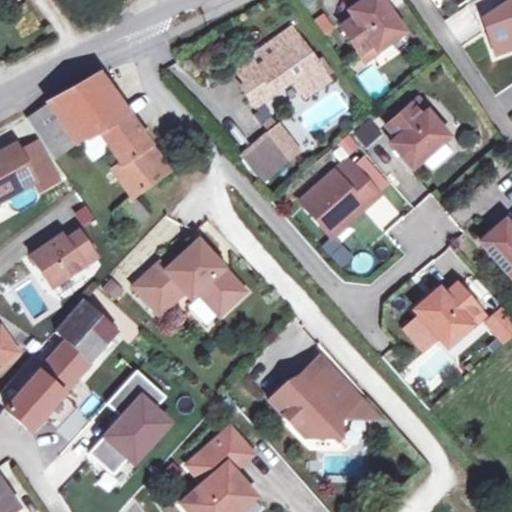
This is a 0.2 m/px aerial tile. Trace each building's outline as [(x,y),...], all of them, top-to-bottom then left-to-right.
[(355,18),(342,28),(359,53),(373,44),(377,50),(403,33),(380,0),(366,0),(350,11),(355,18)] [(431,0),(439,9),(450,0),(431,0)] [(511,0),(510,0),(482,19),(494,53),(511,46),(511,0)] [(465,7),(444,20),(459,44),(480,31),(465,7)] [(326,13),(312,19),(320,36),(334,30),(326,13)] [(292,28),(237,67),(248,84),(244,86),(256,105),(295,78),(306,95),(328,80),(292,28)] [(359,53),(364,60),(377,50),(373,44),(359,53)] [(47,102),(76,144),(92,135),(103,150),(109,146),(121,164),(113,169),(133,195),(157,178),(158,179),(164,175),(160,170),(165,166),(97,73),(47,102)] [(420,96),(411,104),(421,116),(426,112),(430,108),(420,96)] [(55,159),(76,144),(47,102),(27,118),(55,159)] [(386,125),(396,137),(390,142),(410,166),(447,136),(426,112),(421,116),(411,104),(386,125)] [(279,129),(271,136),(290,158),(298,151),(279,129)] [(343,160),(360,149),(350,133),(333,144),(343,160)] [(244,159),(263,181),(290,158),(271,136),(244,159)] [(0,150),(0,196),(33,178),(38,187),(58,176),(36,139),(18,149),(14,142),(0,150)] [(346,159),(298,200),(329,235),(376,194),(346,159)] [(112,214),(118,221),(129,235),(149,216),(133,195),(112,214)] [(383,195),(365,212),(382,230),(400,213),(383,195)] [(511,223),(508,227),(503,221),(479,241),(510,277),(511,275),(511,223)] [(60,231),(29,253),(50,284),(95,254),(77,228),(64,237),(60,231)] [(158,260),(131,284),(156,311),(182,288),(195,289),(216,313),(242,289),(196,238),(164,267),(158,260)] [(454,284),(442,294),(436,288),(413,309),(419,317),(437,337),(444,345),(467,324),(463,319),(475,309),(454,284)] [(67,341),(6,410),(29,431),(116,331),(82,301),(55,331),(67,341)] [(467,324),(471,328),(483,318),(475,309),(463,319),(467,324)] [(511,323),(499,309),(484,322),(501,341),(511,331),(511,323)] [(437,337),(419,317),(406,328),(424,349),(437,337)] [(0,360),(16,349),(0,325),(0,360)] [(285,382),(266,399),(301,437),(338,437),(338,418),(338,411),(349,411),(360,400),(317,356),(295,376),(300,382),(292,390),(287,384),(285,382)] [(115,422),(88,453),(112,475),(127,458),(131,462),(144,447),(140,444),(162,420),(165,424),(167,422),(152,409),(163,397),(135,371),(105,404),(120,417),(124,420),(119,425),(115,422)] [(287,384),(292,390),(300,382),(295,376),(287,384)] [(377,419),(360,400),(349,411),(338,411),(338,418),(377,419)] [(124,420),(120,417),(115,422),(119,425),(124,420)] [(201,480),(178,500),(188,511),(232,511),(252,495),(230,469),(250,452),(227,426),(185,462),(201,480)] [(0,511),(8,511),(17,507),(0,481),(0,511)]
